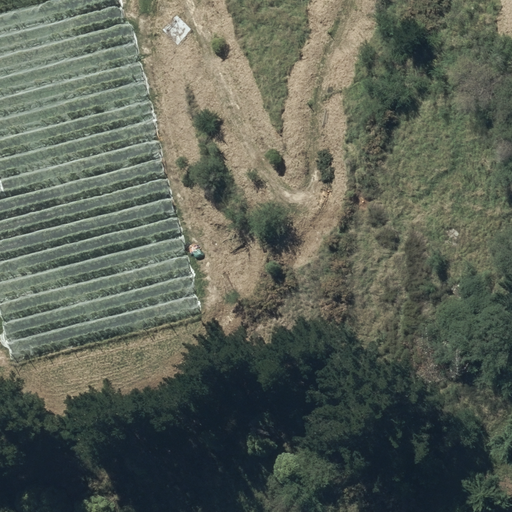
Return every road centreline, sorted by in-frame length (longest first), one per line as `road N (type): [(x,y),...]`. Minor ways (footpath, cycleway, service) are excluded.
road 1 (track): [(354,0),(335,52),(318,196),(302,207),(279,202),(208,0)]
road 2 (track): [(154,0),(159,123),(178,189)]
